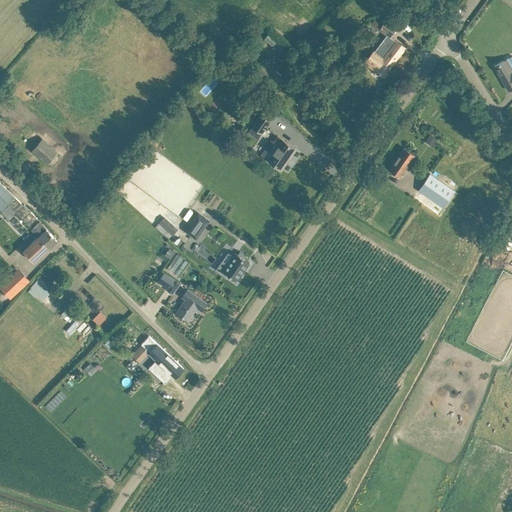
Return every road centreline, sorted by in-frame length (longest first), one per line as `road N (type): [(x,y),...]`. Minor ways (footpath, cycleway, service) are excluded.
road 1 (unclassified): [(207,377),(447,38)]
road 2 (unclassified): [(207,377),(0,169)]
road 3 (unclassified): [(115,511),(207,377)]
